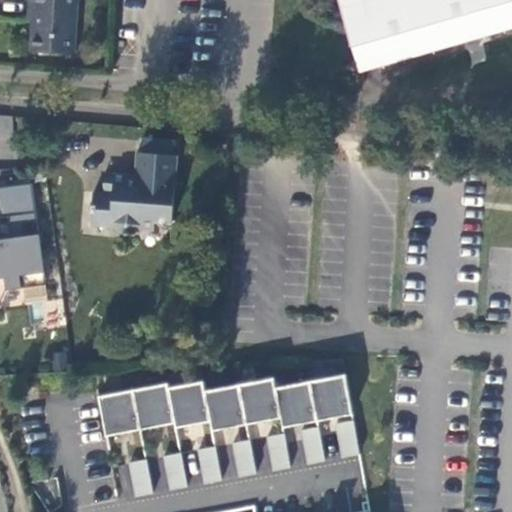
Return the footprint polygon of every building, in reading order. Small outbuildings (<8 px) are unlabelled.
[(32,50),(74,53),(77,0),(30,0),(30,6),(35,6),(32,50)] [(511,0),(339,0),(360,71),(511,28),(511,0)] [(0,137),(11,138),(11,116),(0,115),(0,137)] [(92,226),(114,228),(119,223),(136,224),(140,229),(153,230),(154,222),(173,223),(177,156),(137,153),(136,176),(115,174),(114,194),(104,194),(94,193),(92,226)] [(0,242),(0,278),(2,278),(4,292),(43,286),(36,238),(21,240),(19,228),(34,226),(28,185),(0,189),(0,219),(5,219),(8,219),(11,241),(8,241),(0,242)] [(136,224),(119,223),(114,228),(119,233),(135,234),(140,229),(136,224)] [(64,303),(37,299),(34,324),(61,327),(64,303)] [(169,381),(100,395),(108,434),(176,421),(177,426),(212,419),(214,429),(283,415),(285,425),(354,411),(347,372),(277,385),(275,376),(206,389),(205,379),(170,386),(169,381)] [(339,431),(357,427),(355,417),(337,421),(339,431)] [(320,424),(303,428),(305,438),(322,434),(320,424)] [(344,455),(361,451),(357,427),(339,431),(344,455)] [(285,431),(268,434),(270,444),(287,441),(285,431)] [(322,434),(305,438),(310,462),(327,458),(322,434)] [(251,438),(234,441),(236,451),(253,447),(251,438)] [(287,441),(270,444),(275,468),(292,465),(287,441)] [(217,444),(199,448),(201,457),(219,454),(217,444)] [(253,447),(236,451),(241,475),(258,471),(253,447)] [(183,451),(165,455),(167,464),(185,461),(183,451)] [(219,454),(201,457),(206,482),(224,478),(219,454)] [(148,458),(131,461),(133,471),(150,467),(148,458)] [(185,461),(167,464),(172,488),(189,485),(185,461)] [(119,466),(121,498),(131,498),(129,465),(119,466)] [(150,467),(133,471),(138,495),(155,492),(150,467)]
